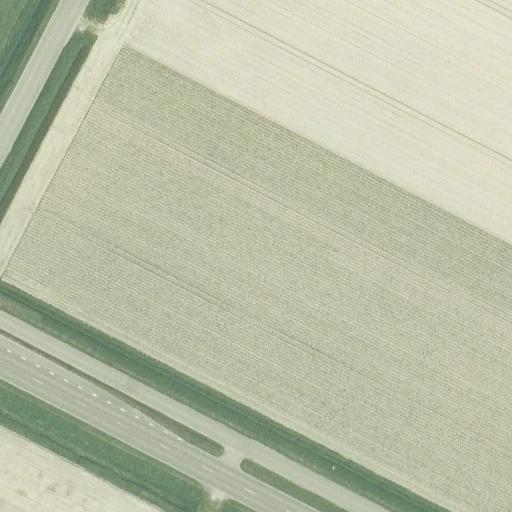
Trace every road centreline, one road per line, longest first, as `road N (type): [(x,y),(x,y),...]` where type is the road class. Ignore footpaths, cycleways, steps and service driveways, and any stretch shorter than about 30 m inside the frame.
road 1 (unclassified): [(223,436),(0,320)]
road 2 (tertiary): [(203,466),(0,362)]
road 3 (unclassified): [(368,511),(223,436)]
road 4 (tertiary): [(0,136),(72,0)]
